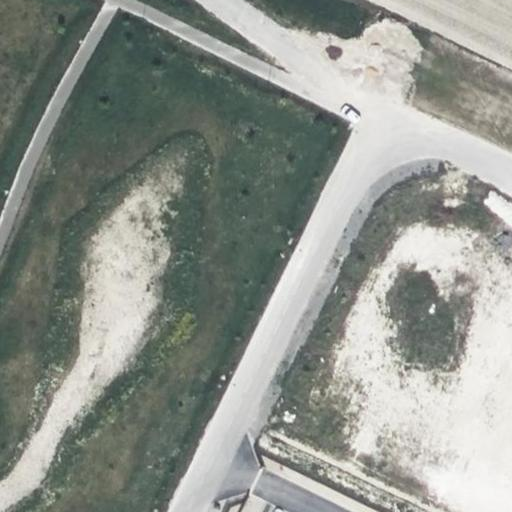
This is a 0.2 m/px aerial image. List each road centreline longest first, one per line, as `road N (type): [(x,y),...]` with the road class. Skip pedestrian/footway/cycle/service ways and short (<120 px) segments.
road 1 (unclassified): [(511,185),(360,113),(172,511)]
road 2 (track): [(220,0),(360,113)]
